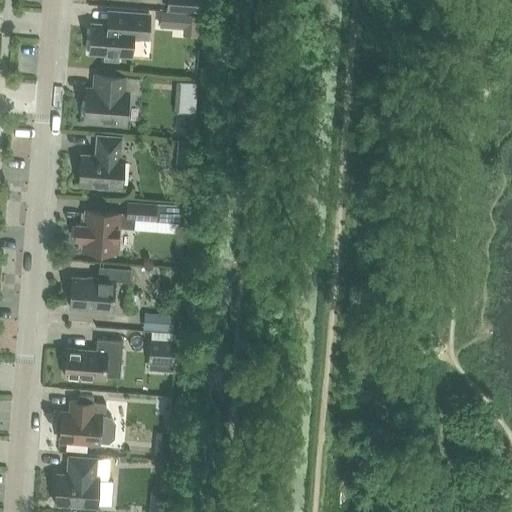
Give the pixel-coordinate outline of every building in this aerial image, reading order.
[(199,0),(167,0),(167,9),(199,11),(199,0)] [(107,25),(91,23),(89,54),(105,55),(104,60),(117,61),(118,56),(131,57),(132,38),(147,39),(149,14),(108,11),(107,25)] [(161,12),(160,29),(174,30),(175,13),(161,12)] [(86,89),(83,122),(125,125),(128,93),(138,94),(139,79),(95,75),(94,90),(86,89)] [(96,150),(98,150),(97,156),(81,155),(79,185),(121,188),(124,158),(119,158),(121,137),(97,135),(96,150)] [(177,206),(128,202),(127,214),(121,214),(85,211),(84,225),(76,224),(74,240),(82,241),(82,250),(117,253),(120,227),(133,229),(134,219),(176,222),(177,206)] [(69,308),(111,311),(113,281),(129,282),(130,270),(98,267),(97,279),(71,277),(69,308)] [(174,314),(144,312),(143,328),(173,331),(174,314)] [(175,333),(151,331),(149,361),(173,363),(175,333)] [(64,377),(103,380),(104,376),(119,377),(122,341),(96,339),(95,351),(66,349),(64,377)] [(61,412),(58,440),(109,444),(114,438),(115,422),(111,417),(104,417),(105,404),(92,403),(71,401),(71,402),(77,402),(76,414),(61,412)] [(67,470),(68,470),(67,475),(56,474),(54,504),(96,507),(98,477),(94,477),(96,459),(68,456),(67,470)] [(152,501),(151,511),(165,511),(165,502),(152,501)]
